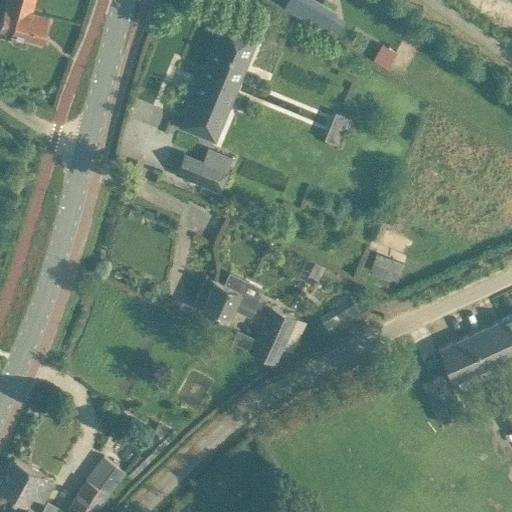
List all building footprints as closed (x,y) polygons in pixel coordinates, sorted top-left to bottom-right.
[(0,23),(0,28),(11,32),(12,32),(11,36),(11,40),(15,42),(18,43),(23,43),(25,40),(26,36),(42,40),(49,14),(32,10),(34,0),(6,0),(1,21),(0,23)] [(288,0),(285,5),(325,29),(336,35),(343,21),(333,15),(335,11),(316,0),(288,0)] [(230,101),(228,100),(244,62),(246,63),(255,41),(221,27),(181,124),(214,138),(230,101)] [(382,42),(372,58),(387,67),(396,50),(382,42)] [(341,139),(350,112),(336,108),(327,135),(341,139)] [(218,190),(232,157),(207,147),(202,159),(184,151),(175,172),(218,190)] [(382,263),(373,259),(369,267),(397,279),(404,263),(385,255),(382,263)] [(225,283),(208,275),(207,274),(194,301),(228,317),(233,304),(251,312),(257,298),(240,290),(245,278),(230,271),(225,283)] [(272,305),(253,346),(251,350),(275,361),(293,321),(296,323),(299,317),(272,305)] [(320,316),(321,317),(328,328),(341,319),(334,308),(320,316)] [(511,313),(501,319),(511,342),(511,313)] [(501,357),(511,352),(511,342),(501,319),(439,347),(453,379),(491,362),(496,372),(506,367),(501,357)] [(443,369),(422,379),(441,421),(462,411),(443,369)] [(150,438),(143,433),(138,442),(145,446),(150,438)] [(44,501),(53,483),(42,476),(44,472),(14,456),(0,481),(0,487),(28,502),(32,495),(44,501)] [(24,511),(92,511),(109,491),(87,477),(65,508),(62,511),(36,511),(28,507),(24,511)]
